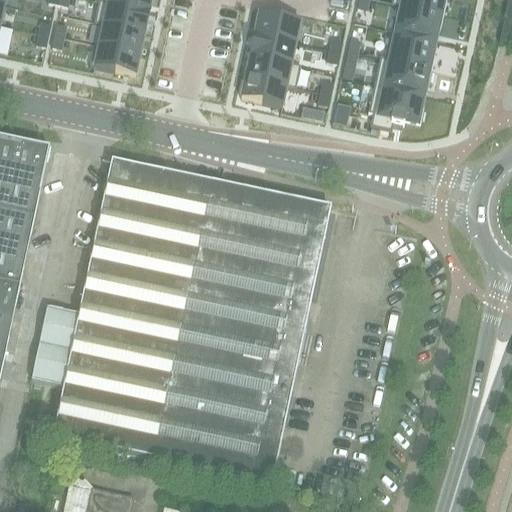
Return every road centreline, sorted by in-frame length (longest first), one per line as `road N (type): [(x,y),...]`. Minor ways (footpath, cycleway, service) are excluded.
road 1 (unclassified): [(0,451),(33,293),(56,260),(85,119)]
road 2 (tertiary): [(355,174),(177,139)]
road 3 (secondary): [(499,265),(475,430)]
road 4 (residential): [(177,139),(207,0)]
road 5 (tertiary): [(484,182),(355,174)]
road 6 (tertiary): [(355,174),(475,216)]
